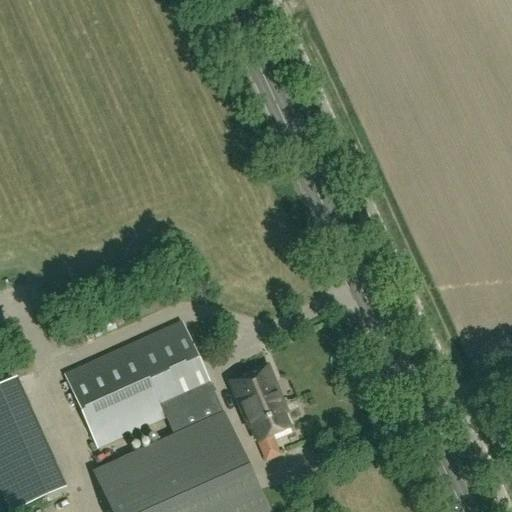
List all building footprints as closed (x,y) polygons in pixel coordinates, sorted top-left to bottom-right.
[(266,511),(249,475),(214,397),(181,324),(65,377),(97,450),(176,414),(186,436),(101,474),(94,478),(109,511),(266,511)] [(280,405),(283,404),(266,366),(230,382),(246,420),(280,405)] [(6,385),(0,387),(0,410),(14,404),(6,385)] [(246,420),(251,431),(253,430),(259,443),(290,429),(280,405),(246,420)] [(282,439),(269,443),(274,462),(287,459),(282,439)]
